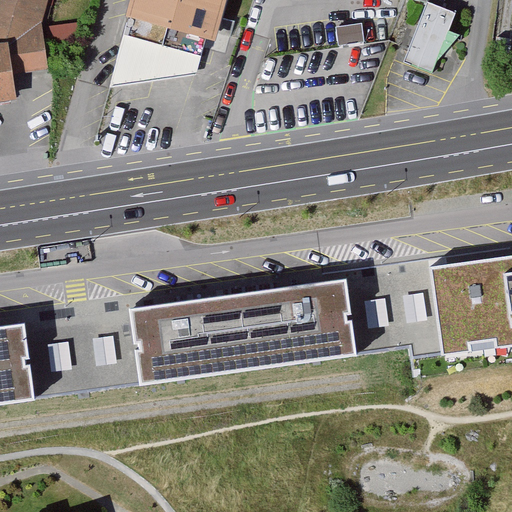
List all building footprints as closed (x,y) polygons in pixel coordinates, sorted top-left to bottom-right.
[(0,0),(0,102),(15,100),(12,72),(48,68),(41,22),(47,0),(0,0)] [(227,0),(131,0),(127,20),(216,44),(227,0)] [(456,15),(427,4),(404,64),(433,75),(456,15)] [(511,256),(506,258),(430,268),(442,356),(511,346),(511,256)] [(202,300),(129,310),(140,388),(357,358),(346,280),(202,300)] [(0,327),(0,404),(35,400),(25,324),(0,327)]
